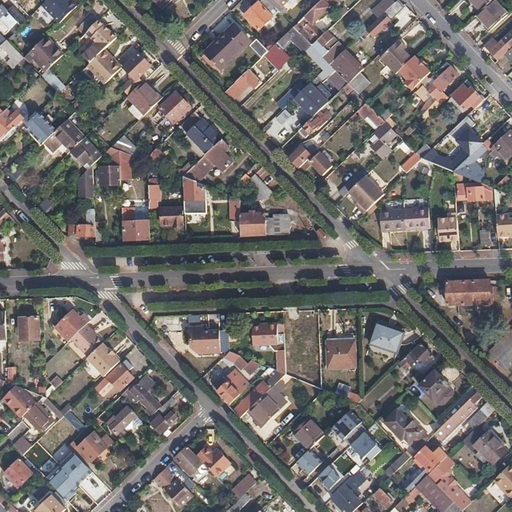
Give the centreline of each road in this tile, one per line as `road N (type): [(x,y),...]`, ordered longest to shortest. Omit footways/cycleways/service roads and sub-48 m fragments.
road 1 (residential): [(168,49),(379,270)]
road 2 (residential): [(95,282),(379,270)]
road 3 (residential): [(379,270),(511,405)]
road 4 (residential): [(95,282),(213,409)]
road 5 (residential): [(213,409),(105,511)]
road 6 (residential): [(312,511),(213,409)]
road 7 (residential): [(417,0),(511,99)]
road 8 (residential): [(95,282),(0,187)]
road 9 (residential): [(379,270),(511,264)]
